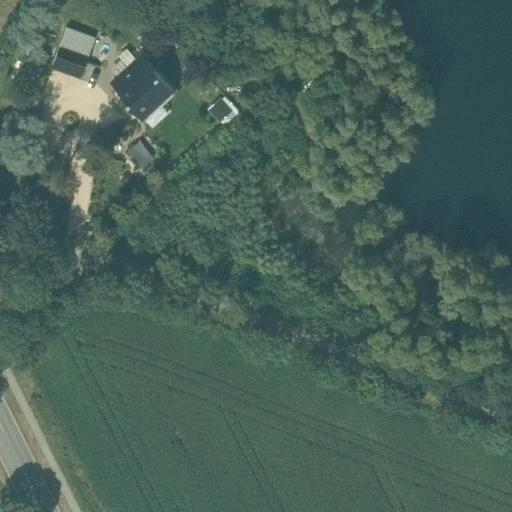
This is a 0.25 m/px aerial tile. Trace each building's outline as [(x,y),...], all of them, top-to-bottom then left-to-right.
[(68,44),(73,29),(66,26),(61,42),(68,44)] [(160,38),(149,27),(143,32),(140,29),(123,45),(124,47),(136,60),(160,38)] [(92,36),(73,29),(68,44),(86,51),(92,36)] [(86,51),(68,44),(61,42),(52,64),(81,74),(89,52),(86,51)] [(118,77),(136,60),(124,47),(117,54),(120,58),(109,67),(118,77)] [(146,59),(140,65),(136,60),(118,77),(112,82),(127,99),(140,114),(156,100),(160,104),(175,90),(146,59)]
